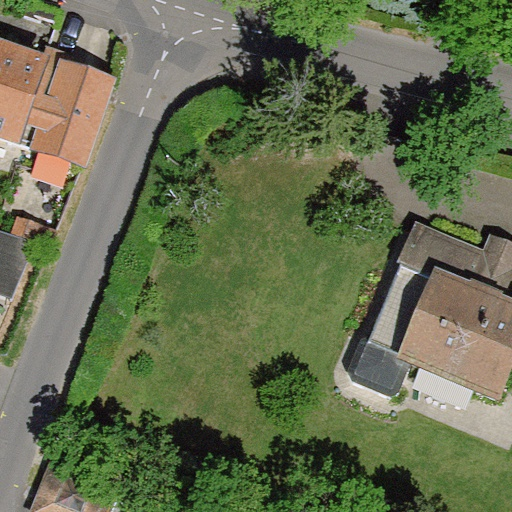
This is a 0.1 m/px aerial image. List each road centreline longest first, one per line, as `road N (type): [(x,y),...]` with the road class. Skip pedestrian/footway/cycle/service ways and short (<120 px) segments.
road 1 (residential): [(0,485),(186,7)]
road 2 (residential): [(511,95),(186,7)]
